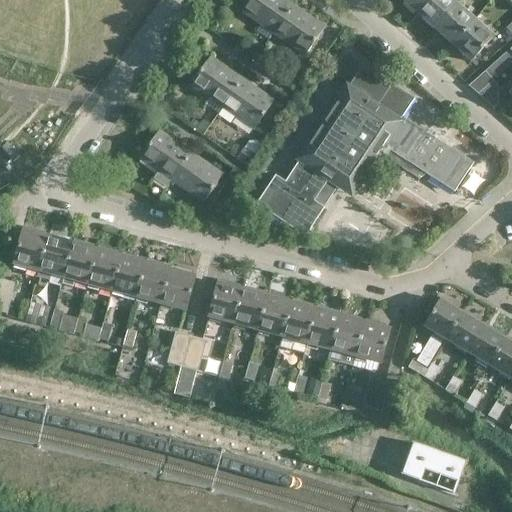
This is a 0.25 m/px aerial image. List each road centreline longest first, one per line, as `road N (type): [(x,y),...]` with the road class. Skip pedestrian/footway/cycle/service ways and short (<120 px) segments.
road 1 (residential): [(60,197),(416,300),(451,261)]
road 2 (residential): [(60,197),(63,172),(175,0)]
road 3 (residential): [(511,134),(354,0)]
